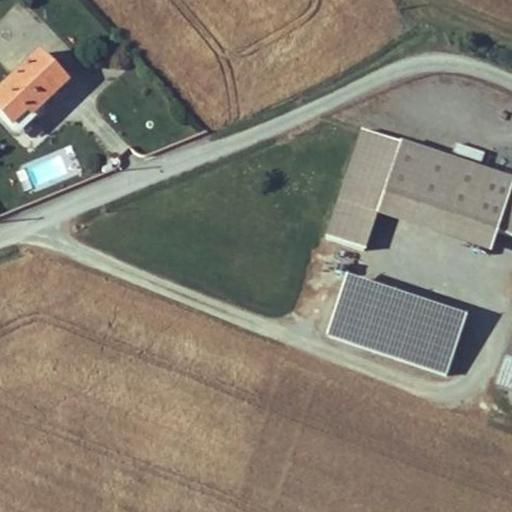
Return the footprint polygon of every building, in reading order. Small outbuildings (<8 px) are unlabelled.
[(68,85),(41,56),(0,94),(0,115),(13,129),(27,115),(32,119),(68,85)] [(20,166),(29,190),(79,173),(70,148),(20,166)] [(463,222),(474,226),(488,188),(477,184),(463,222)] [(511,197),(488,188),(474,226),(483,230),(478,241),(511,251),(511,240),(486,231),(491,219),(511,226),(511,197)] [(455,217),(398,198),(385,238),(449,259),(457,231),(451,229),(455,217)] [(486,231),(511,240),(511,226),(491,219),(486,231)] [(464,316),(364,283),(346,337),(445,370),(464,316)] [(511,343),(498,388),(511,391),(511,343)]
